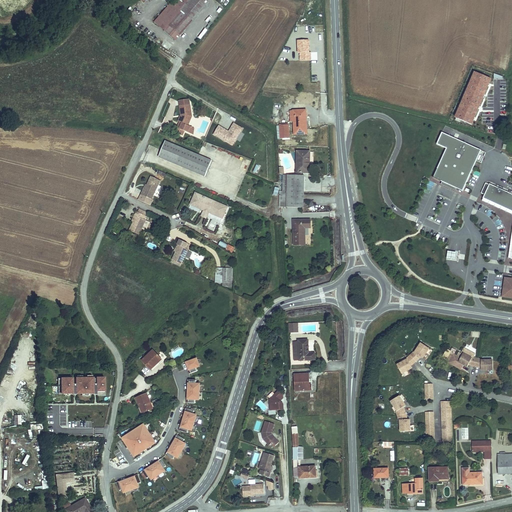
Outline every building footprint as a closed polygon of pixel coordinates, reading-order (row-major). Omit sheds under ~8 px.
[(168,32),(196,0),(185,0),(175,12),(170,9),(154,28),(175,47),(179,42),(168,32)] [(208,9),(197,0),(196,0),(168,32),(179,42),(208,9)] [(200,39),(207,30),(203,27),(196,36),(200,39)] [(189,123),(192,114),(192,101),(181,101),(181,110),(183,111),(180,119),(175,130),(183,133),(185,128),(188,130),(191,124),(189,123)] [(306,141),(307,117),(292,117),(292,123),(294,123),(294,141),(306,141)] [(230,130),(218,125),(213,136),(234,146),(243,127),(233,122),(230,130)] [(289,145),(289,131),(281,131),(281,145),(289,145)] [(463,190),(481,149),(443,132),(438,143),(447,148),(434,178),(463,190)] [(212,160),(165,140),(158,157),(205,176),(212,160)] [(482,150),(477,160),(481,162),(486,152),(482,150)] [(297,177),(309,178),(311,158),(298,156),(297,169),(298,169),(297,177)] [(154,196),(160,180),(150,177),(147,186),(145,190),(143,190),(141,195),(148,198),(150,194),(154,196)] [(285,180),(284,196),(304,198),(306,182),(285,180)] [(511,193),(490,184),(484,198),(511,210),(511,255),(511,258),(511,257),(511,193)] [(253,198),(255,189),(249,188),(247,196),(253,198)] [(227,207),(195,193),(190,204),(202,210),(200,215),(206,218),(209,213),(222,218),(227,207)] [(304,198),(284,196),(282,212),(303,214),(304,198)] [(129,231),(139,235),(145,220),(144,220),(146,215),(145,215),(137,212),(136,211),(134,215),(136,216),(134,222),(129,231)] [(311,224),(293,225),(293,237),(295,238),(295,250),(305,250),(305,233),(311,232),(311,224)] [(181,266),(191,243),(179,239),(176,247),(178,248),(175,254),(172,262),(181,266)] [(225,249),(232,252),(235,247),(227,244),(225,249)] [(453,251),(448,251),(447,258),(451,258),(456,259),(457,252),(453,251)] [(224,268),(223,281),(232,282),(233,269),(224,268)] [(511,296),(511,293),(507,293),(509,277),(506,277),(503,295),(511,296)] [(294,328),(294,333),(290,334),(290,336),(299,336),(299,328),(294,328)] [(172,335),(166,341),(169,344),(175,338),(172,335)] [(409,358),(398,364),(403,372),(413,367),(412,365),(422,356),(424,357),(430,347),(422,342),(416,352),(415,351),(408,357),(409,358)] [(300,360),(300,365),(316,365),(316,358),(310,358),(309,344),(299,344),(299,346),(294,347),(294,361),(300,360)] [(481,359),(472,357),(474,354),(469,351),(466,355),(463,353),(462,354),(458,362),(457,361),(454,366),(460,369),(463,364),(467,367),(468,365),(480,367),(481,370),(492,370),(492,361),(481,360),(481,359)] [(152,355),(142,368),(152,376),(162,364),(152,355)] [(196,371),(193,364),(183,367),(186,375),(184,375),(186,379),(194,376),(193,373),(196,371)] [(309,380),(295,381),(296,397),(312,396),(312,391),(307,391),(306,385),(309,385),(309,380)] [(98,386),(99,401),(106,401),(107,401),(107,385),(98,386)] [(184,385),(184,389),(185,389),(185,396),(196,397),(196,389),(193,389),(193,385),(184,385)] [(60,386),(60,402),(74,402),(74,392),(74,386),(60,386)] [(78,402),(83,402),(90,401),(95,401),(96,401),(95,386),(94,386),(89,386),(84,386),(79,386),(78,386),(78,392),(78,402)] [(196,397),(185,396),(185,404),(184,404),(183,404),(183,408),(192,409),(192,405),(196,405),(196,397)] [(271,415),(284,415),(284,409),(281,405),(284,403),(284,399),(280,396),(271,404),(271,415)] [(400,420),(400,432),(410,431),(409,419),(407,420),(403,407),(406,406),(400,396),(391,400),(397,411),(396,411),(399,420),(400,420)] [(143,419),(153,416),(147,400),(137,404),(140,413),(141,413),(143,419)] [(452,402),(441,402),(442,442),(453,442),(452,402)] [(183,413),(181,417),(182,417),(183,417),(180,424),(191,427),(193,420),(190,419),(191,416),(183,413)] [(191,427),(180,424),(178,432),(178,431),(177,431),(176,435),(184,438),(185,434),(189,435),(191,427)] [(277,448),(280,445),(272,437),(275,427),(266,424),(263,436),(264,442),(271,448),(274,445),(277,448)] [(152,448),(142,432),(140,434),(138,432),(122,442),(123,444),(121,446),(131,462),(152,448)] [(174,440),(172,443),(173,444),(169,450),(179,456),(183,449),(179,447),(181,444),(174,440)] [(492,449),(491,440),(471,441),(472,449),(484,449),(492,449)] [(492,449),(484,449),(484,451),(484,459),(492,459),(492,449)] [(179,456),(169,450),(166,457),(165,456),(162,460),(170,464),(172,461),(175,463),(179,456)] [(500,475),(511,474),(511,454),(498,456),(500,475)] [(272,469),(275,458),(265,455),(261,469),(265,470),(264,474),(262,473),(261,477),(270,480),(273,469),(272,469)] [(158,464),(155,466),(156,467),(150,471),(156,480),(162,476),(160,473),(163,471),(158,464)] [(450,477),(450,466),(429,467),(430,480),(439,480),(439,478),(450,477)] [(301,467),(294,467),(294,478),(299,478),(299,480),(317,478),(317,468),(301,469),(301,467)] [(389,476),(389,468),(375,468),(376,477),(389,476)] [(156,480),(150,471),(143,475),(143,474),(139,476),(143,484),(147,482),(149,485),(156,480)] [(463,486),(469,485),(468,483),(480,482),(480,477),(482,477),(482,473),(462,473),(463,486)] [(55,476),(57,501),(67,500),(65,484),(74,484),(73,474),(55,476)] [(416,482),(403,483),(403,492),(412,491),(412,493),(424,493),(423,477),(415,477),(416,482)] [(468,483),(469,485),(483,485),(482,477),(480,477),(480,482),(468,483)] [(135,480),(131,481),(132,481),(132,482),(125,485),(129,495),(136,493),(134,489),(138,488),(135,480)] [(256,497),(266,497),(265,487),(257,488),(256,483),(252,484),(252,489),(244,490),(244,500),(253,499),(253,498),(256,497)] [(129,495),(125,485),(118,487),(117,487),(117,486),(113,488),(116,496),(120,494),(121,498),(129,495)] [(87,504),(85,499),(69,508),(66,504),(62,506),(64,511),(92,511),(88,504),(87,504)]
